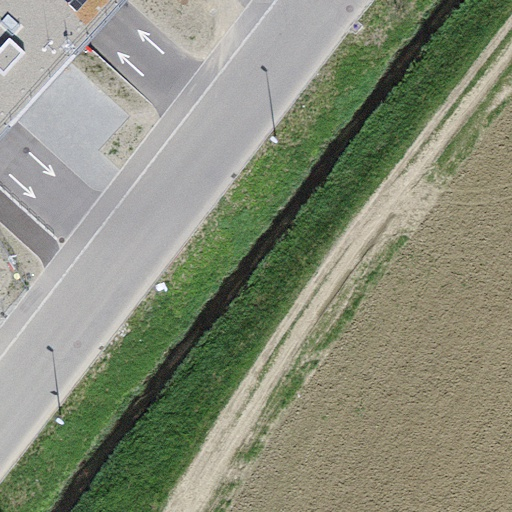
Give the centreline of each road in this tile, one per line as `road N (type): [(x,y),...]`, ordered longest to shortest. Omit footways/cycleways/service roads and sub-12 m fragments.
road 1 (track): [(511,45),(307,307),(184,511)]
road 2 (residential): [(328,0),(0,423)]
